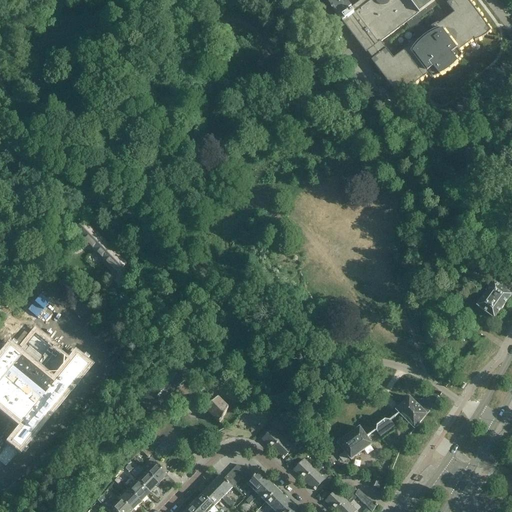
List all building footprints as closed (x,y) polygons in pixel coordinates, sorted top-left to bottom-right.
[(326,0),(366,54),(368,53),(373,60),(372,61),(377,69),(382,77),(383,76),(385,79),(385,80),(386,82),(385,83),(388,88),(390,87),(391,87),(401,100),(404,98),(407,96),(411,92),(415,87),(414,86),(429,74),(432,79),(440,76),(446,73),(450,70),(452,68),(458,62),(462,56),(459,52),(474,40),(475,41),(481,39),(487,36),(491,31),(481,18),(482,18),(477,11),(478,11),(475,7),(474,8),(473,8),(474,7),(468,0),(467,0),(326,0)] [(355,75),(354,76),(349,79),(355,88),(361,84),(355,75)] [(85,222),(76,231),(98,253),(102,257),(118,273),(126,264),(85,222)] [(477,306),(495,319),(511,295),(511,284),(500,276),(477,306)] [(199,329),(207,322),(195,310),(188,317),(199,329)] [(0,409),(22,427),(10,442),(12,444),(8,448),(6,447),(0,454),(0,462),(4,466),(14,453),(12,452),(16,448),(18,449),(85,366),(74,357),(67,366),(47,349),(50,346),(35,334),(26,345),(28,347),(19,357),(8,348),(0,357),(0,409)] [(185,371),(201,353),(194,347),(178,365),(185,371)] [(172,370),(147,396),(159,407),(184,381),(172,370)] [(396,410),(399,414),(414,429),(428,415),(428,414),(437,400),(432,395),(430,397),(428,398),(424,400),(421,400),(415,400),(413,399),(411,398),(410,397),(396,410)] [(229,408),(218,398),(206,410),(220,424),(229,408)] [(167,419),(162,425),(171,433),(175,428),(167,419)] [(376,431),(381,438),(395,427),(391,421),(390,421),(385,420),(377,426),(376,431)] [(162,425),(158,430),(167,438),(171,433),(162,425)] [(360,427),(349,435),(362,453),(372,445),(367,438),(367,437),(360,427)] [(274,429),(263,440),(273,450),(284,439),(287,442),(290,439),(288,437),(289,435),(288,434),(283,438),(274,429)] [(158,430),(154,434),(163,442),(167,438),(158,430)] [(154,434),(150,439),(159,447),(163,442),(154,434)] [(349,435),(338,444),(351,460),(362,453),(349,435)] [(150,439),(145,444),(154,452),(159,447),(150,439)] [(284,439),(273,450),(284,460),(285,458),(294,449),(287,442),(284,439)] [(154,452),(145,444),(144,444),(140,449),(148,457),(154,452)] [(152,458),(143,468),(144,469),(159,484),(168,475),(162,469),(163,468),(152,458)] [(305,481),(315,470),(318,473),(321,470),(319,468),(321,467),(319,465),(314,469),(305,460),(294,471),(305,481)] [(234,469),(244,478),(247,474),(238,465),(234,469)] [(144,469),(136,478),(138,481),(150,493),(159,484),(144,469)] [(244,478),(234,469),(231,472),(240,481),(242,479),(244,478)] [(315,470),(305,481),(315,491),(317,489),(316,489),(325,480),(318,473),(315,470)] [(231,472),(227,476),(236,485),(240,481),(231,472)] [(260,473),(253,480),(248,485),(255,492),(257,494),(269,481),(260,473)] [(253,480),(247,474),(244,478),(242,479),(248,485),(253,480)] [(221,476),(212,485),(224,497),(222,499),(227,504),(230,500),(226,496),(236,485),(227,476),(224,479),(221,476)] [(378,489),(382,480),(374,477),(371,486),(378,489)] [(138,481),(130,490),(142,502),(150,493),(138,481)] [(269,481),(257,494),(255,492),(250,497),(254,500),(258,495),(266,503),(278,490),(269,481)] [(212,485),(203,494),(215,506),(222,499),(224,497),(212,485)] [(130,490),(121,499),(133,511),(142,502),(130,490)] [(266,503),(273,510),(275,511),(287,499),(278,490),(266,503)] [(326,502),(336,511),(347,502),(350,505),(353,502),(351,500),(352,499),(350,496),(346,501),(336,491),(326,502)] [(371,511),(375,507),(360,491),(355,495),(357,497),(370,511),(371,511)] [(203,494),(194,503),(202,511),(209,511),(215,506),(203,494)] [(102,497),(97,501),(108,511),(131,511),(133,511),(121,499),(113,507),(102,497)] [(291,511),(296,508),(287,499),(275,511),(273,510),(270,511),(291,511)] [(347,502),(336,511),(355,511),(356,511),(350,505),(347,502)] [(202,511),(194,503),(185,511),(202,511)]
